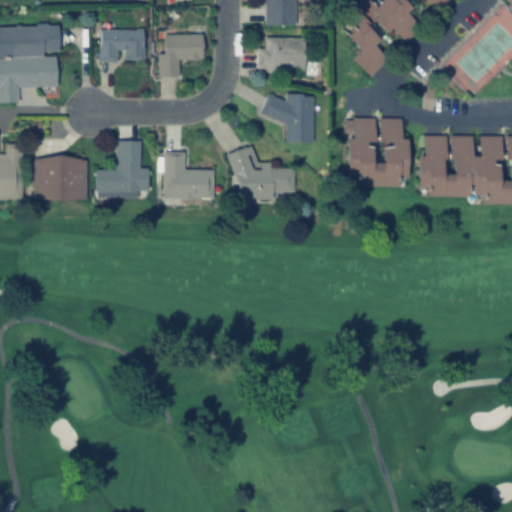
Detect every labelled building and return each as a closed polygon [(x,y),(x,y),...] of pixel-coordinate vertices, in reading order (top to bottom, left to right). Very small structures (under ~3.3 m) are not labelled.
[(262,0),(263,24),(294,24),(293,0),(262,0)] [(443,0),(436,7),(429,0),(407,0),(412,5),(407,10),(420,23),(403,40),(390,27),(386,31),(374,18),(369,23),(381,36),(375,42),(388,55),(369,74),(351,57),(361,48),(347,34),(353,27),(348,21),(361,9),(355,3),(358,0),(369,0),(375,6),(381,0),(443,0)] [(56,26),(0,26),(0,102),(15,102),(15,87),(55,86),(54,51),(56,51),(56,26)] [(97,61),(115,61),(115,51),(122,51),(122,61),(142,61),(142,29),(97,29),(97,61)] [(155,54),(155,76),(177,76),(177,59),(201,59),(201,33),(162,33),(162,54),(155,54)] [(263,47),(255,47),(255,70),(303,71),(304,36),(263,36),(263,47)] [(310,141),(311,94),(283,93),(283,96),(261,96),(261,117),(284,117),(284,141),(310,141)] [(373,167),(381,167),(381,146),(391,146),(390,140),(379,140),(379,116),(400,116),(400,136),(406,136),(406,175),(399,175),(399,183),(354,184),(354,174),(348,174),(347,114),(374,114),(374,140),(366,140),(366,146),(372,146),(373,167)] [(422,133),(445,133),(444,157),(442,157),(441,171),(452,171),(452,157),(450,157),(450,133),(471,133),(471,154),(480,154),(481,133),(501,134),(500,158),(493,158),(493,163),(499,163),(499,177),(509,178),(509,163),(511,163),(511,158),(508,158),(508,134),(511,134),(511,200),(473,200),(473,193),(422,192),(422,185),(417,185),(417,153),(422,153),(422,133)] [(93,169),(93,196),(146,196),(146,168),(137,168),(137,140),(113,140),(113,169),(93,169)] [(0,199),(20,199),(19,143),(2,143),(2,152),(0,152),(0,199)] [(231,149),(231,198),(291,198),(291,167),(270,167),(270,163),(251,163),(251,149),(231,149)] [(211,199),(211,169),(182,169),(182,152),(161,151),(160,199),(211,199)] [(30,199),(83,200),(84,157),(31,156),(30,199)]
